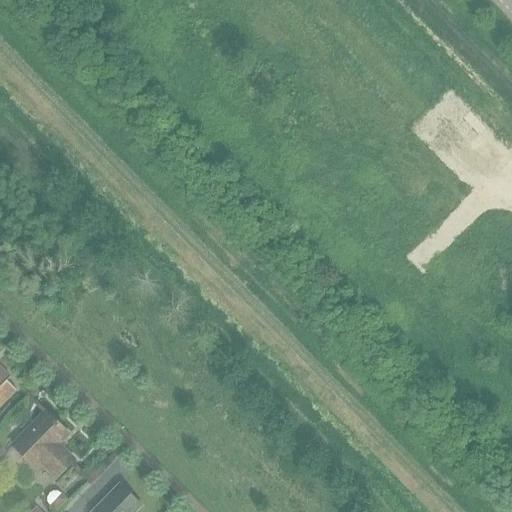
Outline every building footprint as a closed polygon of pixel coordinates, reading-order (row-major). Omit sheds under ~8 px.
[(7,381),(10,377),(0,366),(0,406),(16,390),(7,381)] [(59,444),(68,434),(45,411),(13,445),(36,467),(41,463),(57,477),(75,459),(59,444)] [(134,511),(142,505),(119,483),(91,511),(134,511)] [(47,496),(46,500),(48,505),(55,511),(67,498),(60,492),(57,491),(53,490),(49,492),(47,496)] [(23,507),(28,511),(36,511),(44,504),(35,495),(23,507)] [(0,502),(0,511),(5,511),(12,507),(4,498),(0,502)]
